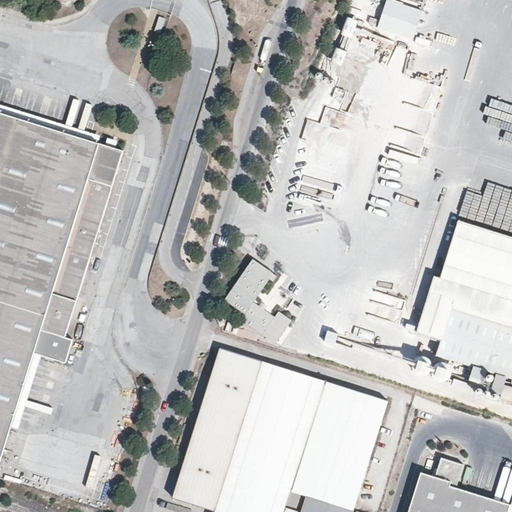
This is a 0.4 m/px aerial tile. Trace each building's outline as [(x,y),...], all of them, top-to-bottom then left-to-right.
[(413,39),(423,10),(395,0),(385,0),(377,26),(413,39)] [(353,35),(357,15),(346,13),(342,33),(353,35)] [(336,45),(331,59),(341,63),(347,48),(336,45)] [(0,457),(9,426),(18,429),(40,356),(66,363),(73,340),(66,338),(124,151),(115,148),(118,141),(108,138),(105,145),(99,143),(101,136),(0,104),(0,457)] [(382,161),(381,170),(393,174),(414,177),(416,171),(417,164),(404,159),(406,154),(429,156),(410,149),(421,150),(423,134),(412,133),(412,128),(421,129),(422,126),(411,125),(412,117),(416,117),(407,114),(395,113),(400,115),(382,161)] [(296,157),(285,196),(310,202),(320,163),(328,165),(333,148),(307,141),(303,159),(296,157)] [(434,355),(511,379),(511,237),(456,220),(438,277),(432,275),(414,332),(439,340),(434,355)] [(228,302),(249,317),(246,322),(280,345),(296,321),(283,312),(279,318),(257,304),(273,280),(276,282),(280,277),(255,260),(228,302)] [(328,328),(324,340),(335,343),(339,332),(328,328)] [(351,338),(348,348),(373,355),(376,345),(351,338)] [(216,511),(263,363),(219,350),(173,497),(216,511)] [(416,370),(431,370),(431,356),(416,355),(416,370)] [(448,381),(453,364),(438,359),(433,376),(448,381)] [(355,511),(390,403),(326,383),(263,363),(216,511),(215,511),(355,511)] [(454,377),(453,384),(464,387),(466,380),(454,377)] [(150,388),(143,387),(140,395),(147,397),(150,388)] [(147,405),(144,415),(151,417),(153,407),(147,405)] [(511,511),(511,503),(456,487),(464,463),(441,456),(435,476),(421,471),(408,511),(511,511)]
